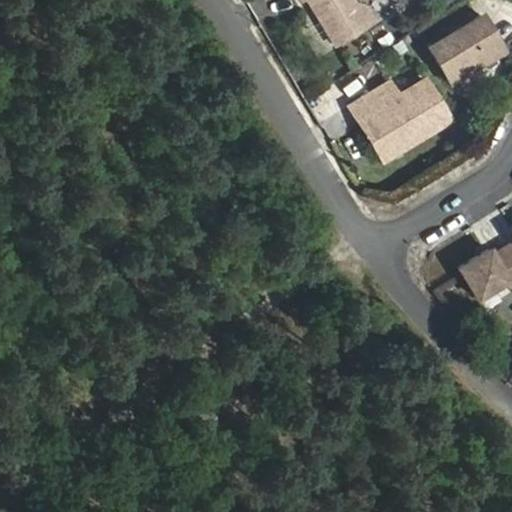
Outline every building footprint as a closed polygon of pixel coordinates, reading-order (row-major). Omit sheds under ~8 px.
[(316,0),(312,0),(320,12),(321,7),(316,0)] [(316,0),(321,7),(320,12),(340,43),(369,24),(358,7),(359,3),(357,0),(316,0)] [(358,7),(369,24),(378,19),(369,4),(359,3),(358,7)] [(506,47),(485,12),(431,46),(453,81),(506,47)] [(353,105),(361,119),(368,117),(387,147),(419,128),(429,130),(451,117),(428,78),(399,95),(391,82),(353,105)] [(387,147),(368,117),(361,119),(384,157),(429,130),(419,128),(387,147)] [(485,248),(454,266),(457,273),(473,297),(501,280),(505,285),(511,281),(511,231),(508,234),(511,240),(500,248),(488,255),(485,248)] [(213,448),(209,404),(174,407),(178,451),(213,448)]
